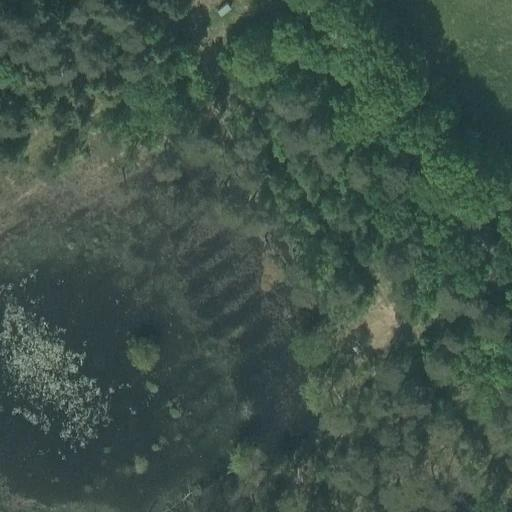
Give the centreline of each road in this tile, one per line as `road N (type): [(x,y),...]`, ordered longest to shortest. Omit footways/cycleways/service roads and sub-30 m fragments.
road 1 (track): [(511,284),(305,0)]
road 2 (track): [(0,103),(291,0)]
